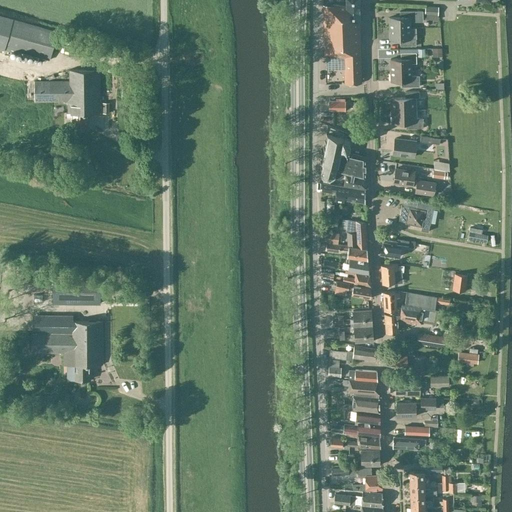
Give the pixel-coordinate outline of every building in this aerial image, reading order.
[(333,5),(323,5),(325,54),(344,57),(344,83),(361,83),(358,0),(346,0),(346,6),(333,4),(333,5)] [(425,14),(438,15),(438,6),(425,6),(425,14)] [(388,17),(389,28),(409,27),(408,21),(414,21),(423,20),(422,10),(414,10),(398,10),(399,16),(388,17)] [(0,48),(10,52),(11,49),(49,60),(57,32),(13,19),(0,15),(0,48)] [(415,45),(415,38),(411,38),(411,34),(409,34),(409,27),(389,28),(389,39),(399,38),(400,45),(415,45)] [(438,54),(440,47),(434,45),(432,52),(438,54)] [(390,58),(390,70),(412,69),(412,63),(416,63),(416,52),(415,52),(400,52),(400,58),(390,58)] [(418,75),(412,75),(412,69),(390,70),(390,80),(401,80),(401,86),(419,85),(418,75)] [(100,113),(99,70),(68,70),(68,82),(34,82),(34,101),(68,101),(68,114),(73,114),(73,129),(86,129),(86,113),(100,113)] [(125,78),(124,96),(133,96),(133,78),(125,78)] [(391,97),(391,110),(415,109),(415,97),(419,96),(419,90),(405,91),(405,97),(391,97)] [(329,101),(329,110),(344,110),(345,101),(329,101)] [(416,117),(415,109),(391,110),(392,122),(406,121),(406,127),(423,127),(422,117),(416,117)] [(343,139),(343,138),(326,134),(320,162),(321,162),(319,173),(322,179),(329,180),(334,176),(340,178),(344,175),(344,173),(343,172),(344,167),(342,166),(343,161),(340,160),(341,158),(338,157),(340,151),(346,152),(347,148),(348,148),(349,140),(343,139)] [(420,135),(419,141),(439,144),(440,138),(432,137),(432,136),(420,135)] [(395,138),(393,153),(414,156),(415,140),(395,138)] [(347,152),(348,148),(347,148),(346,152),(340,151),(338,157),(341,158),(340,160),(343,161),(342,166),(344,167),(343,172),(344,173),(346,174),(343,184),(365,187),(365,156),(347,152)] [(433,158),(433,165),(447,166),(447,158),(433,158)] [(395,167),(393,182),(416,185),(415,191),(433,194),(435,182),(417,179),(413,179),(414,170),(395,167)] [(445,171),(432,169),(431,177),(444,179),(444,178),(447,179),(447,172),(445,171)] [(335,200),(343,202),(343,198),(365,201),(365,188),(323,182),(322,191),(336,193),(335,200)] [(402,205),(399,220),(405,221),(405,222),(421,225),(421,229),(428,231),(433,204),(417,201),(416,207),(408,206),(408,207),(402,205)] [(346,231),(347,231),(366,234),(365,221),(348,219),(347,220),(342,219),(341,224),(347,225),(346,231)] [(327,242),(366,247),(366,234),(347,231),(347,245),(338,243),(339,233),(325,231),(323,241),(327,242)] [(468,238),(487,241),(487,236),(469,233),(468,238)] [(400,244),(408,245),(408,246),(414,246),(415,241),(409,240),(397,239),(396,241),(388,240),(388,242),(382,241),(382,246),(381,246),(380,253),(399,256),(400,244)] [(367,258),(366,247),(327,242),(325,249),(339,251),(340,249),(348,250),(347,256),(367,258)] [(348,270),(350,270),(369,273),(368,259),(347,256),(346,262),(349,263),(348,270)] [(397,263),(381,265),(382,283),(395,282),(394,270),(398,270),(397,263)] [(45,266),(35,267),(35,288),(46,287),(45,266)] [(321,278),(332,279),(333,271),(322,270),(321,278)] [(343,281),(342,281),(342,277),(338,276),(338,280),(337,280),(337,281),(370,286),(369,274),(355,271),(354,277),(344,275),(343,281)] [(455,273),(452,289),(465,291),(467,275),(455,273)] [(53,276),(53,303),(100,303),(100,276),(53,276)] [(335,287),(334,294),(335,294),(345,295),(346,289),(348,289),(352,290),(351,294),(370,298),(371,298),(370,286),(337,281),(335,287)] [(399,290),(383,291),(384,310),(397,309),(396,297),(400,297),(399,290)] [(423,323),(423,320),(425,307),(434,309),(435,302),(436,297),(407,291),(404,304),(402,303),(400,312),(385,313),(386,332),(398,331),(397,319),(399,319),(399,321),(414,324),(415,321),(423,323)] [(352,310),(353,318),(372,317),(371,309),(352,310)] [(72,321),(72,315),(36,316),(37,352),(71,351),(71,365),(76,364),(76,380),(89,380),(89,364),(103,364),(102,320),(72,321)] [(353,318),(353,326),(372,325),(372,317),(353,318)] [(353,326),(354,334),(373,333),(372,325),(353,326)] [(373,333),(354,334),(355,342),(373,341),(373,333)] [(417,342),(442,346),(443,337),(418,333),(417,342)] [(330,350),(329,358),(352,360),(352,357),(376,359),(375,348),(354,344),(353,352),(330,350)] [(457,361),(477,363),(478,353),(458,351),(457,361)] [(391,354),(391,365),(407,364),(407,361),(414,361),(414,371),(426,370),(426,356),(414,357),(414,354),(406,354),(391,354)] [(329,366),(329,367),(328,376),(340,376),(341,366),(329,366)] [(348,378),(377,380),(377,370),(349,369),(348,378)] [(448,375),(445,375),(429,375),(430,386),(448,386),(448,375)] [(343,385),(348,385),(348,392),(373,393),(374,397),(379,397),(378,394),(379,394),(378,381),(349,379),(341,379),(343,385)] [(396,382),(396,393),(404,393),(404,394),(419,394),(419,386),(426,386),(426,381),(419,381),(419,380),(404,380),(404,381),(396,382)] [(379,397),(374,397),(352,395),(351,404),(344,403),(344,400),(338,400),(337,408),(351,409),(379,412),(379,397)] [(66,396),(40,396),(40,404),(65,404),(66,396)] [(415,401),(396,402),(397,416),(415,415),(415,408),(420,407),(420,408),(435,409),(435,407),(443,407),(443,398),(435,398),(435,397),(421,397),(421,402),(415,402),(415,401)] [(355,410),(355,417),(354,421),(380,424),(379,413),(355,410)] [(379,424),(358,422),(354,422),(354,424),(344,423),(343,432),(379,436),(379,424)] [(429,434),(429,426),(424,426),(404,426),(404,433),(429,434)] [(348,441),(347,445),(380,448),(379,436),(357,434),(356,442),(348,441)] [(342,437),(330,436),(330,446),(342,447),(342,437)] [(419,448),(420,444),(425,444),(425,438),(420,438),(393,437),(393,447),(419,448)] [(361,449),(361,457),(379,457),(379,449),(361,449)] [(379,465),(379,457),(361,457),(361,466),(379,465)] [(441,463),(427,464),(427,471),(442,470),(441,463)] [(333,475),(349,474),(349,476),(356,476),(356,471),(347,471),(347,466),(333,467),(333,475)] [(358,476),(365,476),(365,483),(352,484),(353,489),(363,489),(363,491),(362,491),(382,492),(381,488),(382,488),(381,474),(371,474),(371,466),(357,467),(358,476)] [(409,471),(410,483),(429,482),(429,477),(424,477),(423,470),(409,471)] [(424,489),(424,483),(429,483),(429,482),(410,483),(410,495),(436,494),(436,488),(424,489)] [(457,482),(453,482),(451,482),(447,482),(442,482),(442,490),(448,490),(448,491),(457,491),(457,482)] [(382,492),(362,491),(361,504),(382,506),(382,492)] [(335,494),(334,503),(349,504),(350,495),(335,494)] [(424,501),(424,495),(436,494),(410,495),(410,507),(425,506),(425,507),(433,507),(433,500),(424,501)] [(481,495),(470,495),(470,501),(477,501),(477,505),(481,505),(481,495)]
